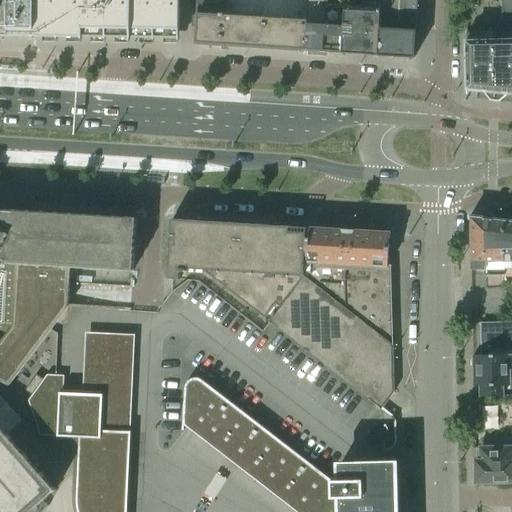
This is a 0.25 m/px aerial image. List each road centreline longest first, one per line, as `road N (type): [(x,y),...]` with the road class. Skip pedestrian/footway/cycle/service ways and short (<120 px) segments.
road 1 (residential): [(440,98),(366,81),(118,64),(93,113)]
road 2 (residential): [(5,142),(31,186),(300,201),(340,173)]
road 3 (secondary): [(5,142),(340,173)]
road 4 (residential): [(438,511),(439,180)]
road 5 (secondary): [(384,119),(93,113)]
